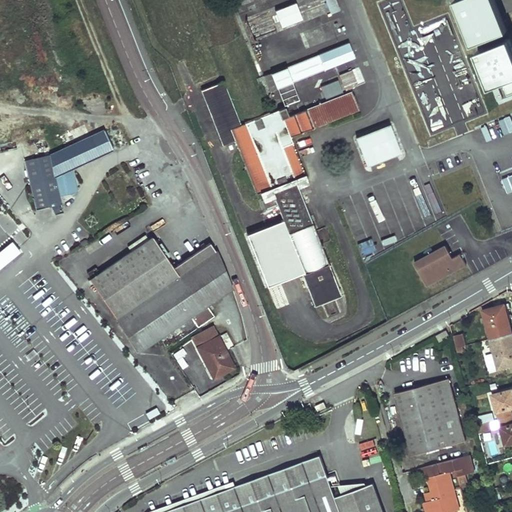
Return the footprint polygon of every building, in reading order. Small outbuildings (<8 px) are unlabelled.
[(458,0),(455,1),(471,44),(505,31),(493,0),(458,0)] [(276,10),(282,26),(303,18),(296,2),(276,10)] [(336,2),(328,5),(331,13),(339,10),(336,2)] [(339,18),(320,26),(326,40),(345,33),(339,18)] [(320,26),(312,29),(318,44),(326,40),(320,26)] [(312,29),(304,32),(310,47),(318,44),(312,29)] [(319,54),(271,73),(277,88),(302,78),(325,69),(355,58),(349,42),(319,54)] [(477,55),(491,90),(492,89),(502,85),(511,81),(511,47),(510,42),(477,55)] [(359,68),(340,75),(346,90),(364,83),(359,68)] [(319,86),(324,101),(343,95),(338,80),(319,86)] [(511,81),(502,85),(506,95),(511,92),(511,81)] [(219,83),(202,90),(224,146),(235,141),(256,194),(260,192),(264,200),(263,201),(266,210),(278,205),(284,220),(248,234),(269,286),(303,274),(316,306),(342,296),(322,243),(330,240),(326,227),(316,230),(299,187),(309,183),(291,138),(359,111),(352,92),(290,117),(286,107),(270,114),(269,113),(246,122),(246,123),(241,125),(224,82),(219,83)] [(504,135),(511,131),(511,121),(510,116),(498,120),(504,135)] [(390,124),(356,137),(367,166),(401,153),(390,124)] [(103,131),(51,155),(56,177),(72,170),(112,151),(103,131)] [(22,145),(24,157),(38,156),(36,143),(22,145)] [(51,155),(23,161),(28,180),(42,177),(56,177),(51,155)] [(72,170),(56,177),(61,196),(78,192),(72,170)] [(505,190),(511,188),(511,173),(501,176),(505,190)] [(42,177),(28,180),(35,211),(49,208),(42,177)] [(61,196),(56,177),(42,177),(49,208),(62,205),(61,196)] [(153,237),(149,239),(146,235),(129,246),(132,251),(101,272),(97,267),(88,272),(91,278),(90,278),(117,319),(141,353),(192,318),(198,327),(215,316),(209,306),(231,290),(233,289),(218,250),(217,251),(216,250),(211,243),(174,268),(153,237)] [(373,252),(368,237),(357,240),(361,256),(373,252)] [(0,251),(0,268),(5,264),(20,252),(12,241),(0,251)] [(454,258),(447,246),(415,264),(427,287),(468,266),(465,261),(461,254),(454,258)] [(508,304),(484,310),(491,338),(511,333),(508,319),(511,318),(508,304)] [(214,327),(194,337),(196,341),(199,347),(207,362),(212,360),(215,364),(213,365),(218,376),(234,368),(214,327)] [(447,331),(437,336),(439,341),(449,336),(447,331)] [(511,333),(491,338),(492,341),(497,363),(498,368),(511,364),(511,333)] [(467,346),(463,334),(453,337),(458,353),(464,351),(463,347),(467,346)] [(497,363),(492,341),(486,343),(492,365),(497,363)] [(396,393),(412,455),(466,440),(449,378),(396,393)] [(511,390),(493,395),(499,419),(511,415),(511,414),(510,408),(511,407),(511,390)] [(162,405),(153,411),(157,417),(166,411),(162,405)] [(511,415),(499,419),(506,445),(511,442),(511,415)] [(363,418),(353,417),(351,434),(360,435),(363,418)] [(492,429),(490,421),(478,424),(480,433),(492,429)] [(358,443),(361,458),(376,455),(372,439),(358,443)] [(235,486),(163,511),(148,511),(149,511),(148,511),(382,511),(373,483),(335,497),(320,455),(235,486)] [(470,455),(418,468),(418,469),(421,479),(429,477),(432,491),(434,499),(429,501),(425,502),(427,511),(449,511),(460,509),(450,471),(454,470),(456,477),(475,472),(470,455)] [(149,511),(148,511),(163,511),(235,486),(233,481),(149,511)] [(417,511),(415,503),(402,507),(403,511),(417,511)]
